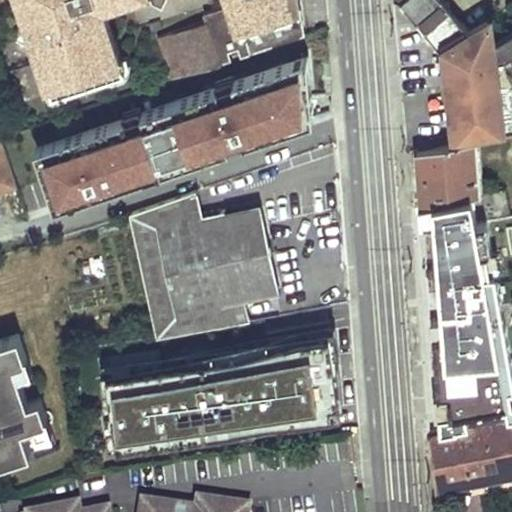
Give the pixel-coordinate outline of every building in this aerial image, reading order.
[(61,87),(127,64),(106,0),(227,0),(203,8),(206,18),(160,35),(173,75),(197,68),(271,43),(306,31),(303,13),(301,0),(24,0),(54,84),(61,87)] [(505,130),(494,39),(491,17),(470,30),(444,0),(402,0),(438,46),(444,47),(455,139),(479,136),(505,130)] [(511,28),(494,39),(505,130),(511,128),(511,28)] [(328,37),(40,135),(43,145),(63,203),(332,110),(330,80),(328,37)] [(2,135),(0,135),(0,187),(17,182),(9,158),(2,135)] [(479,136),(455,139),(417,148),(422,204),(438,201),(473,193),(476,218),(477,218),(511,212),(506,187),(483,191),(479,136)] [(130,209),(158,332),(228,322),(253,316),(249,296),(280,288),(268,234),(260,198),(203,211),(198,186),(130,209)] [(440,224),(438,201),(422,204),(414,206),(415,224),(415,228),(440,224)] [(488,269),(477,218),(476,218),(440,224),(415,228),(420,292),(425,292),(426,301),(421,302),(423,327),(437,326),(484,323),(485,323),(484,300),(471,300),(471,278),(489,276),(488,269)] [(511,293),(493,297),(496,323),(504,383),(508,415),(511,413),(511,293)] [(488,391),(484,323),(437,326),(442,395),(488,391)] [(232,351),(109,370),(118,437),(339,406),(333,329),(303,334),(232,351)] [(0,457),(29,448),(21,428),(19,423),(45,415),(38,394),(26,397),(18,372),(13,358),(25,355),(16,330),(0,335),(0,457)] [(508,415),(504,383),(495,384),(499,417),(508,415)] [(458,425),(458,428),(432,434),(436,486),(511,471),(511,413),(508,415),(499,417),(458,425)]
